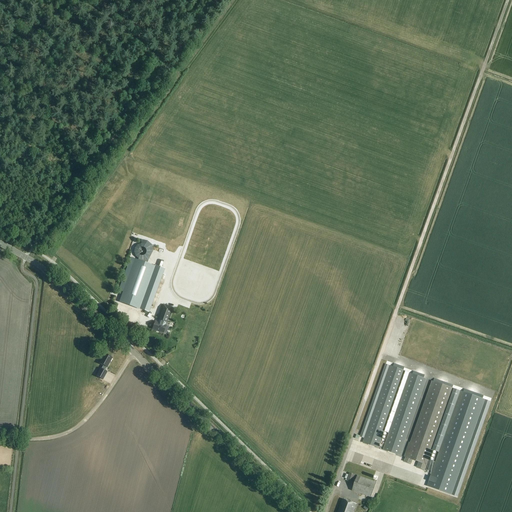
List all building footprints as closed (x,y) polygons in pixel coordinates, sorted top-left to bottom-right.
[(155,266),(135,259),(119,302),(140,309),(149,313),(164,269),(156,266),(155,266)] [(164,306),(160,316),(160,317),(159,321),(160,321),(159,323),(155,322),(153,329),(153,330),(163,333),(164,332),(167,333),(168,328),(165,327),(166,326),(165,325),(166,323),(171,308),(172,307),(164,305),(164,306)] [(101,369),(97,377),(103,380),(107,372),(105,371),(107,368),(112,358),(105,354),(100,364),(103,366),(102,369),(101,369)] [(111,366),(119,369),(123,361),(115,357),(111,366)] [(401,370),(394,367),(390,366),(389,366),(363,442),(379,448),(405,371),(401,370)] [(400,455),(410,428),(426,379),(410,374),(384,449),(400,455)] [(433,382),(432,381),(410,443),(409,442),(404,457),(405,458),(404,462),(411,464),(413,460),(418,462),(417,467),(425,470),(426,469),(427,469),(429,465),(430,460),(434,451),(433,450),(454,389),(452,388),(433,382)] [(459,480),(465,462),(487,399),(465,392),(463,391),(441,454),(438,462),(436,467),(429,465),(427,469),(435,472),(430,486),(432,487),(454,494),(459,480)] [(371,497),(376,483),(349,473),(346,481),(355,484),(353,491),(371,497)] [(353,511),(357,504),(342,499),(337,511),(353,511)]
